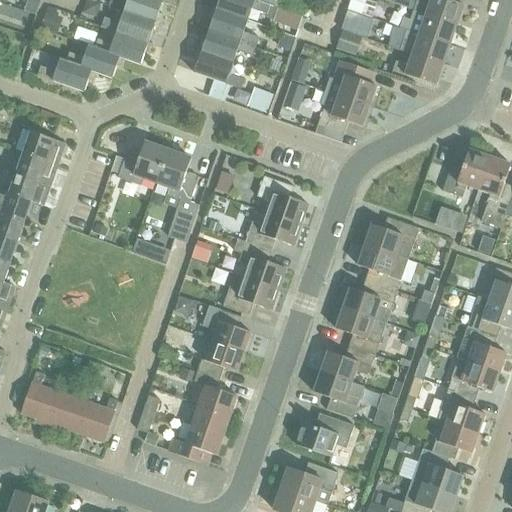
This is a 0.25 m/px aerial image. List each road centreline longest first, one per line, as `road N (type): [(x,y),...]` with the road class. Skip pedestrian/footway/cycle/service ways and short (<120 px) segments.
road 1 (residential): [(225,511),(240,494),(354,160)]
road 2 (residential): [(0,423),(23,357),(19,321),(93,119)]
road 3 (residential): [(107,484),(183,252)]
road 4 (residential): [(354,160),(160,88)]
road 5 (residential): [(354,160),(473,117)]
road 6 (residential): [(473,117),(511,0)]
